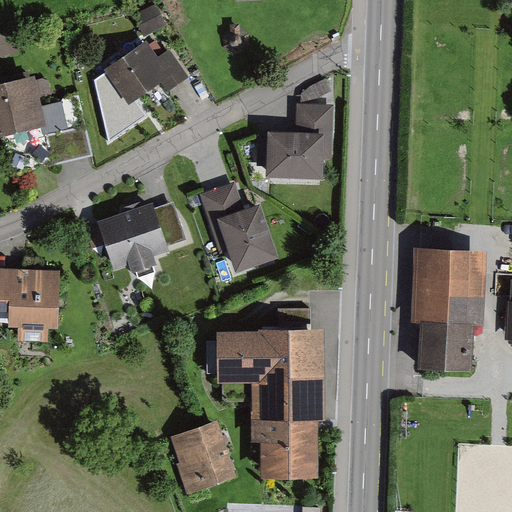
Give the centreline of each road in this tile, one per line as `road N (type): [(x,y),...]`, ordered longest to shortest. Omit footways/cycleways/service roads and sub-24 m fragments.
road 1 (secondary): [(381,46),(365,511)]
road 2 (residential): [(0,228),(345,53),(381,46)]
